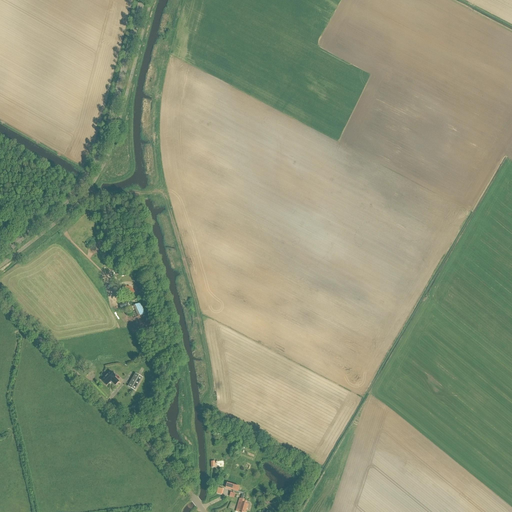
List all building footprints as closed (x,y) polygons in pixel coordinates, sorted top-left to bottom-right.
[(124,291),(123,292),(129,297),(134,292),(129,286),(127,288),(126,287),(123,290),(124,291)] [(129,307),(134,317),(145,313),(140,303),(129,307)] [(101,380),(106,385),(110,382),(111,382),(115,385),(119,381),(114,377),(115,376),(109,371),(106,374),(105,373),(103,376),(104,376),(101,380)] [(135,373),(127,386),(135,391),(143,378),(135,373)] [(238,499),(235,511),(236,511),(244,511),(247,505),(242,503),(243,500),(241,499),(241,498),(242,498),(244,493),(237,491),(238,487),(226,483),(224,488),(232,490),(232,491),(241,494),(240,499),(238,499)]
